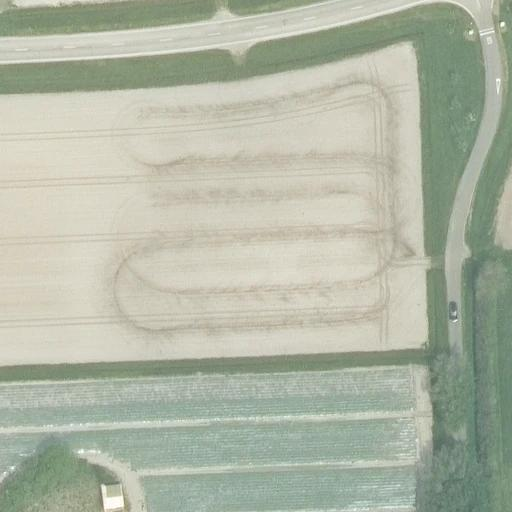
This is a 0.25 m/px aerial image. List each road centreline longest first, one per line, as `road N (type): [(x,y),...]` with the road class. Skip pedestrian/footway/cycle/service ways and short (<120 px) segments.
road 1 (unclassified): [(460,511),(454,244),(490,119),(494,71),(476,0)]
road 2 (tertiary): [(0,49),(213,33),(379,0)]
